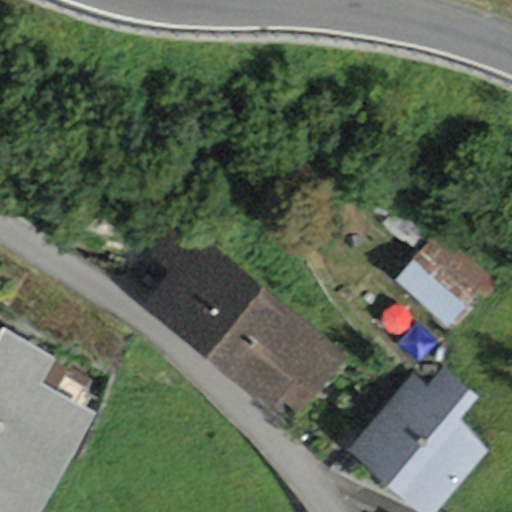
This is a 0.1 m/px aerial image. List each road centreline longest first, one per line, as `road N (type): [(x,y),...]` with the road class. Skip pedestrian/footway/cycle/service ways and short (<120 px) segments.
road 1 (residential): [(0,221),(105,288),(283,443),(329,511)]
road 2 (tertiary): [(162,0),(366,12),(511,52)]
